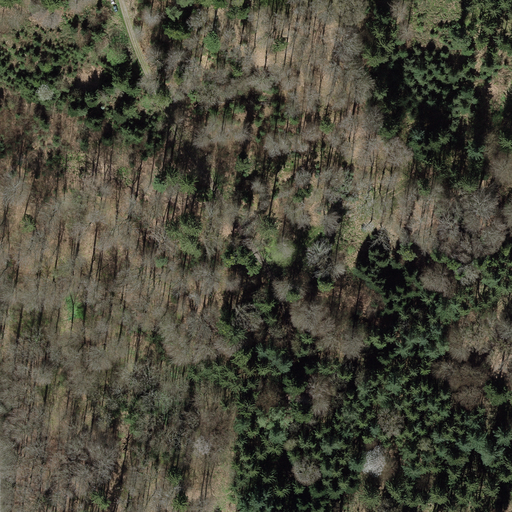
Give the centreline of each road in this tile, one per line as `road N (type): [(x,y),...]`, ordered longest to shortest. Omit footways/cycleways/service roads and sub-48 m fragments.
road 1 (track): [(121,0),(149,84),(284,304),(294,369),(285,454),(301,511)]
road 2 (track): [(511,228),(496,171),(496,145),(511,107)]
